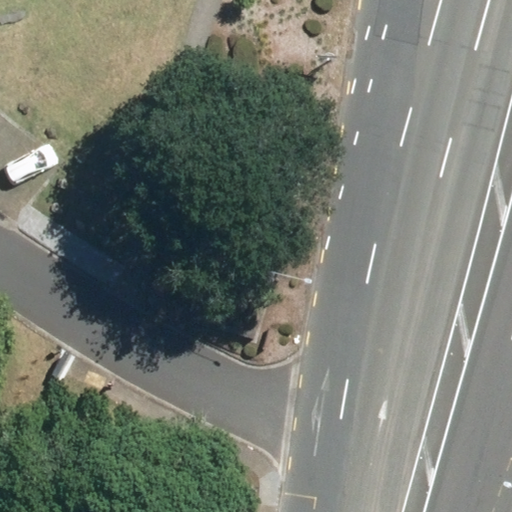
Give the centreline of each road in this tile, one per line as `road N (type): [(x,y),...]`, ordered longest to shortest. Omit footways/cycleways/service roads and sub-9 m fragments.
road 1 (secondary): [(403,486),(430,217),(472,0)]
road 2 (secondary): [(511,298),(403,486)]
